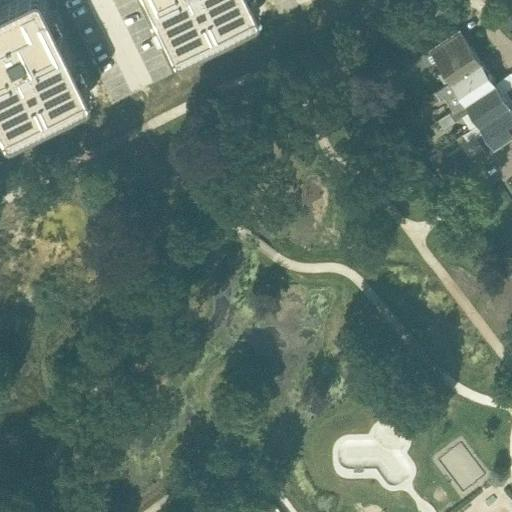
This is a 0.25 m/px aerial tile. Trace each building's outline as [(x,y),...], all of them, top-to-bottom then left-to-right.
[(0,115),(3,122),(11,118),(17,130),(85,96),(79,85),(86,81),(46,0),(18,0),(13,3),(12,4),(11,6),(12,7),(12,9),(17,20),(8,24),(0,28),(0,115)] [(153,0),(173,39),(180,35),(186,47),(254,13),(248,2),(252,0),(153,0)] [(511,7),(502,15),(509,26),(511,24),(511,7)] [(437,58),(451,79),(451,80),(482,59),(460,27),(410,60),(417,71),(437,58)] [(445,95),(454,108),(465,101),(466,101),(496,81),(482,59),(451,80),(451,79),(436,90),(441,97),(445,95)] [(471,109),(479,122),(480,122),(510,102),(496,81),(466,101),(465,101),(454,108),(450,111),(455,119),(471,109)] [(441,97),(436,90),(429,94),(434,102),(441,97)] [(480,122),(479,122),(464,132),(469,140),(485,130),(494,145),(511,132),(511,104),(510,102),(480,122)] [(398,121),(403,130),(414,124),(408,114),(398,121)] [(415,139),(422,149),(432,142),(425,131),(415,139)] [(431,160),(437,171),(446,166),(440,154),(431,160)] [(283,511),(274,499),(260,509),(261,511),(283,511)]
